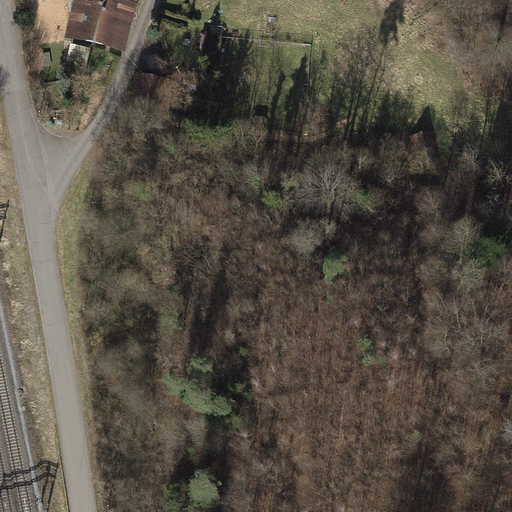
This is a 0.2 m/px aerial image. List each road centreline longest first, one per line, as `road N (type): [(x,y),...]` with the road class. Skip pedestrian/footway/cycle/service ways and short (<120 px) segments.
road 1 (unclassified): [(33,188),(86,511)]
road 2 (residential): [(33,188),(98,129),(154,0)]
road 3 (unclassified): [(0,0),(33,188)]
